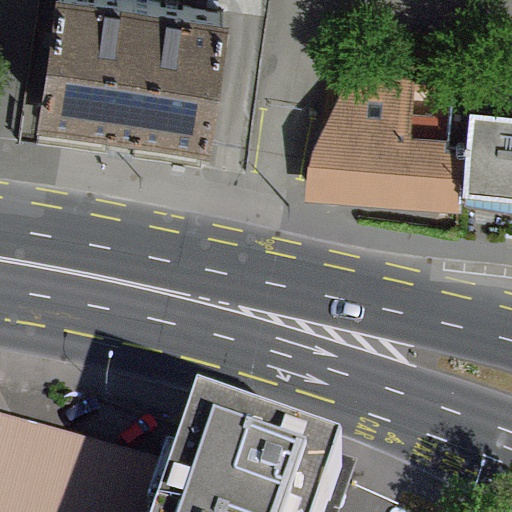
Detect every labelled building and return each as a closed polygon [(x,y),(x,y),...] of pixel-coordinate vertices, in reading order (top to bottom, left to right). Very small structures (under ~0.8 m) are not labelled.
[(61,0),(46,109),(208,133),(226,12),(146,0),(61,0)] [(316,148),(314,188),(398,194),(398,188),(465,193),(469,145),(448,142),(448,138),(409,134),(413,80),(355,72),(335,112),(316,148)] [(409,134),(448,138),(454,88),(454,84),(413,80),(409,134)] [(511,94),(454,88),(448,138),(448,142),(469,145),(465,193),(511,200),(511,94)] [(171,511),(184,475),(114,456),(0,422),(0,511),(171,511)] [(171,511),(329,511),(341,478),(199,428),(184,475),(171,511)]
